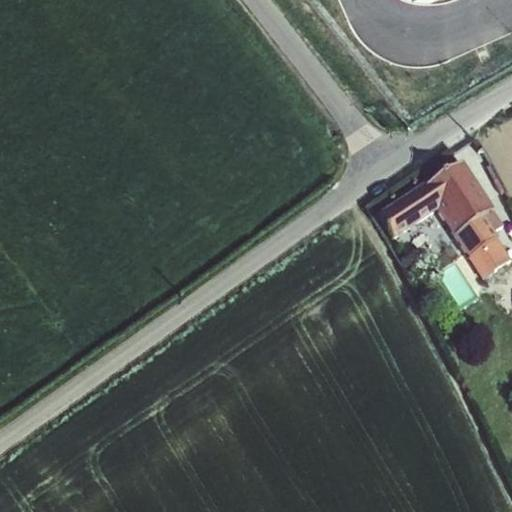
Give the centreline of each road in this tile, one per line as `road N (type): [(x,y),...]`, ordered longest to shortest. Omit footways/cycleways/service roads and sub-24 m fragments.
road 1 (residential): [(0,444),(389,166)]
road 2 (tertiary): [(255,0),(389,166)]
road 3 (tertiary): [(389,166),(511,90)]
